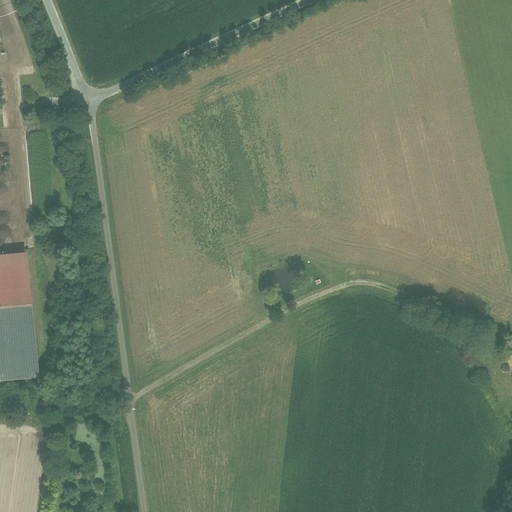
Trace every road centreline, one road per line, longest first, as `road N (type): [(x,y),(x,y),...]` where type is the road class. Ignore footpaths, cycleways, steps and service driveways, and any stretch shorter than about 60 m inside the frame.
road 1 (unclassified): [(142,511),(87,100)]
road 2 (residential): [(313,0),(87,100)]
